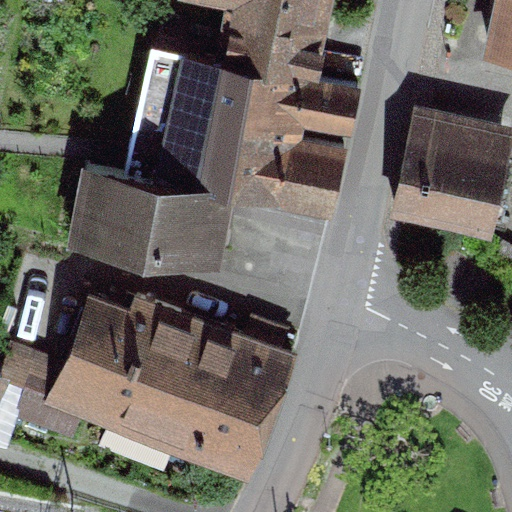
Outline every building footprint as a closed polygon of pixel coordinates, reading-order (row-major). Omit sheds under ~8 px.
[(350,0),(187,0),(184,23),(342,50),(350,0)] [(511,55),(511,0),(510,0),(499,52),(511,55)] [(351,68),(179,39),(158,157),(331,186),(351,68)] [(511,119),(420,106),(404,212),(511,228),(511,119)] [(104,152),(90,235),(234,258),(248,176),(104,152)] [(89,278),(50,382),(240,453),(279,349),(89,278)]
